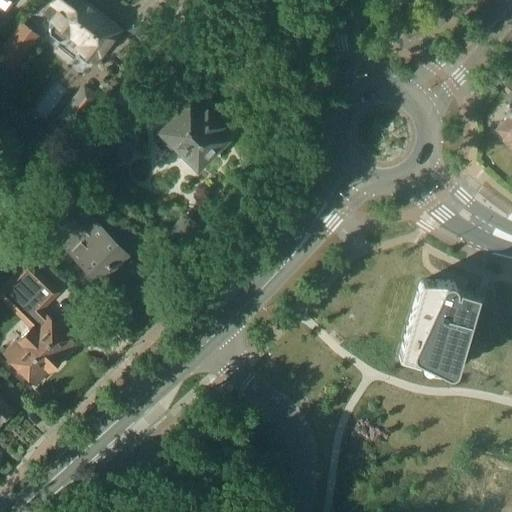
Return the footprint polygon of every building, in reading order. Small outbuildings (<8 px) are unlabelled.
[(82,0),(53,0),(43,14),(52,21),(48,26),(50,27),(49,34),(59,41),(65,39),(66,40),(70,35),(80,44),(77,48),(78,49),(77,56),(87,63),(93,61),(94,62),(111,40),(114,39),(117,35),(118,32),(120,29),(82,0)] [(21,20),(3,43),(0,46),(0,60),(13,71),(40,35),(21,20)] [(220,142),(222,140),(225,137),(215,128),(219,123),(186,91),(187,89),(176,78),(162,92),(173,104),(175,102),(181,109),(161,130),(197,165),(212,150),(215,148),(220,142)] [(508,114),(509,115),(497,127),(511,141),(510,146),(511,147),(511,104),(510,105),(509,105),(508,106),(507,107),(507,109),(506,110),(506,111),(507,113),(508,114)] [(67,108),(59,117),(72,127),(79,117),(67,108)] [(95,176),(120,142),(97,125),(72,159),(95,176)] [(63,245),(99,281),(127,253),(91,217),(90,218),(73,201),(57,217),(74,234),(63,245)] [(38,305),(55,288),(31,263),(13,281),(12,280),(4,288),(21,305),(20,306),(35,320),(2,352),(34,384),(53,365),(57,365),(62,360),(62,357),(76,343),(38,305)] [(419,284),(402,346),(424,353),(422,362),(422,363),(422,364),(422,366),(423,367),(424,367),(425,368),(426,368),(441,371),(442,370),(449,371),(451,371),(452,370),(453,370),(454,369),(455,368),(456,367),(456,364),(457,364),(478,292),(459,286),(457,290),(456,290),(456,289),(456,287),(456,286),(456,284),(455,283),(454,282),(453,281),(451,280),(450,280),(426,279),(425,279),(423,280),(422,281),(421,282),(420,283),(419,284)] [(0,419),(11,408),(0,397),(0,419)]
